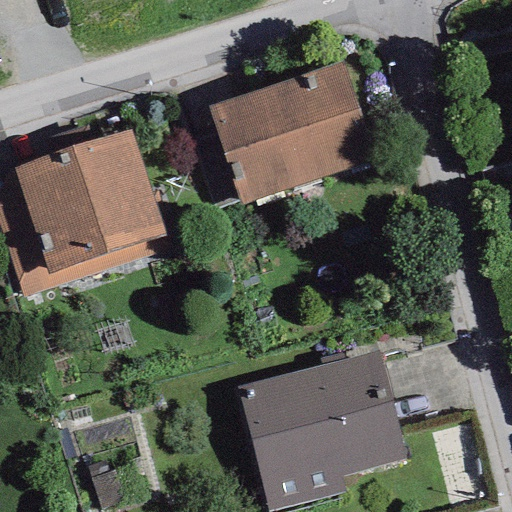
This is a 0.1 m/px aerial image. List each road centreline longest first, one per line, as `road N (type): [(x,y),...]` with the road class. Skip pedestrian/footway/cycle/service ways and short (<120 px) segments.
road 1 (residential): [(511,454),(397,0)]
road 2 (residential): [(359,0),(0,109)]
